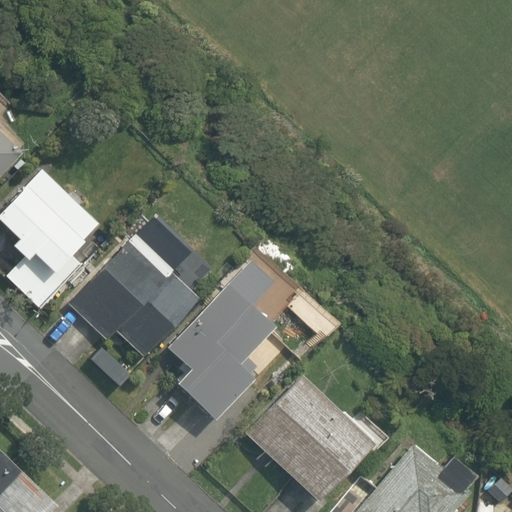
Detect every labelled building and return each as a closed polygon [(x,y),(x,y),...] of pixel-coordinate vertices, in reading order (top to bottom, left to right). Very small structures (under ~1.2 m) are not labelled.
[(0,171),(16,155),(0,140),(0,171)] [(39,277),(91,223),(30,165),(0,195),(0,239),(1,241),(0,241),(0,252),(12,264),(18,257),(39,277)] [(136,356),(188,299),(122,238),(58,307),(98,343),(109,331),(136,356)] [(255,367),(240,351),(260,332),(241,310),(263,290),(243,268),(154,351),(173,372),(162,382),(197,420),(255,367)] [(357,443),(287,377),(230,437),(300,503),(357,443)] [(459,483),(402,447),(385,473),(373,465),(363,482),(348,473),(322,511),(449,511),(458,498),(452,494),(459,483)] [(0,511),(40,511),(0,472),(0,511)] [(510,511),(511,511),(511,503),(496,485),(482,484),(480,511),(510,511)]
